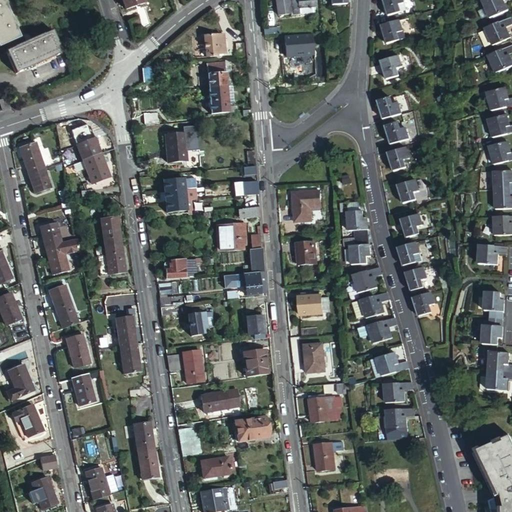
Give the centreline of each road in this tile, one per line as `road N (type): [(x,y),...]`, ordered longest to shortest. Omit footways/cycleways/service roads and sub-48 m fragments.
road 1 (unclassified): [(116,83),(185,511)]
road 2 (residential): [(358,106),(383,238),(465,511)]
road 3 (residential): [(1,130),(77,511)]
road 4 (residential): [(304,511),(267,172)]
road 5 (residential): [(267,172),(253,0)]
road 6 (unclassified): [(116,83),(209,0)]
road 7 (unclassified): [(1,130),(116,83)]
